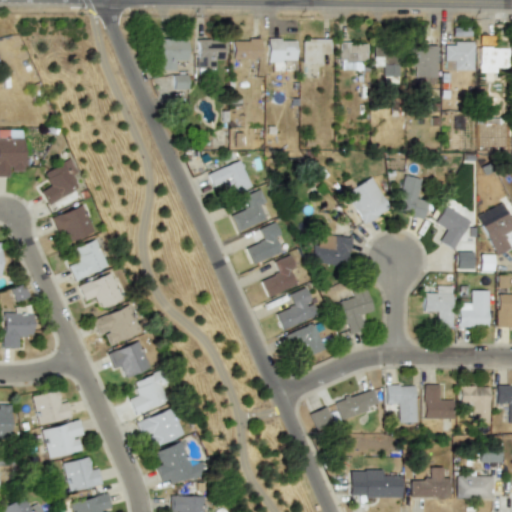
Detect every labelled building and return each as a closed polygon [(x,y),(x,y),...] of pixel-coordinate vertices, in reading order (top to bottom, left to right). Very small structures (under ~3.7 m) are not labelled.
[(185,60),(184,39),(156,39),(157,70),(173,70),(172,60),(185,60)] [(222,60),(221,39),(194,39),(195,68),(213,68),(212,60),(222,60)] [(258,40),(230,39),(229,59),(257,59),(258,40)] [(293,61),(293,40),(265,39),(264,60),(293,61)] [(300,62),(320,62),(320,55),(328,55),(328,39),(300,39),(300,62)] [(337,69),(363,70),(363,43),(337,43),(337,69)] [(441,43),(442,60),(451,60),(451,70),(471,70),(470,43),(441,43)] [(411,76),(434,77),(434,46),(412,45),(411,76)] [(478,68),(505,69),(506,47),(478,47),(478,68)] [(185,89),(184,74),(170,75),(171,89),(185,89)] [(503,127),(475,127),(475,149),(503,149),(503,127)] [(0,175),(6,176),(6,170),(20,171),(21,139),(0,138),(0,175)] [(75,171),(68,158),(41,172),(48,186),(38,191),(45,204),(76,187),(69,174),(75,171)] [(248,186),(236,159),(204,174),(212,190),(225,184),(229,194),(248,186)] [(417,179),(400,175),(393,212),(421,218),(424,200),(413,198),(417,179)] [(343,190),(360,223),(386,210),(369,177),(343,190)] [(228,215),(234,231),(263,219),(256,204),(262,202),(257,189),(240,196),(245,208),(228,215)] [(500,234),(511,229),(500,204),(475,216),(494,255),(507,248),(500,234)] [(48,215),(54,232),(63,229),(67,240),(90,233),(81,205),(48,215)] [(443,229),(436,242),(450,249),(466,220),(441,206),(432,223),(443,229)] [(278,252),(272,237),(277,235),(272,222),(256,228),(261,240),(243,247),(249,263),(278,252)] [(344,268),(347,237),(313,233),(309,263),(344,268)] [(103,268),(93,239),(73,246),(77,261),(65,265),(70,279),(103,268)] [(292,285),(287,270),(292,268),(287,255),(271,261),(275,273),(257,280),(264,296),(292,285)] [(75,284),(80,301),(93,296),(96,307),(117,301),(109,273),(75,284)] [(369,311),(362,286),(347,291),(349,297),(335,301),(345,334),(361,329),(357,315),(369,311)] [(449,286),(433,286),(433,293),(420,293),(420,311),(434,311),(433,327),(448,327),(449,286)] [(313,316),(303,287),(285,294),(290,306),(272,313),(278,329),(313,316)] [(484,290),(467,290),(468,303),(455,303),(455,326),(485,325),(484,290)] [(494,328),(511,328),(511,294),(494,294),(494,328)] [(105,344),(137,333),(127,305),(90,318),(96,334),(102,332),(105,344)] [(0,348),(14,348),(14,336),(29,336),(28,312),(0,312),(0,348)] [(321,347),(307,322),(284,335),(298,360),(321,347)] [(147,367),(135,340),(105,353),(111,368),(117,365),(122,378),(147,367)] [(136,395),(125,399),(131,414),(165,400),(153,372),(130,382),(136,395)] [(436,385),(421,384),(421,418),(450,419),(451,400),(436,399),(436,385)] [(412,385),(382,386),(383,412),(396,411),(396,422),(413,422),(412,385)] [(486,422),(486,386),(457,386),(457,409),(469,410),(469,422),(486,422)] [(511,386),(493,386),(493,403),(505,403),(505,423),(511,423),(511,386)] [(376,405),(370,388),(331,402),(337,419),(376,405)] [(28,396),(34,424),(66,418),(62,402),(57,403),(54,391),(28,396)] [(313,431),(330,423),(322,406),(305,414),(313,431)] [(179,434),(168,407),(133,422),(139,436),(143,434),(149,447),(179,434)] [(38,429),(44,458),(76,451),(72,436),(78,435),(75,420),(38,429)] [(187,465),(177,441),(149,452),(160,480),(164,478),(167,485),(201,471),(198,461),(187,465)] [(58,463),(65,492),(97,483),(93,468),(87,469),(84,456),(58,463)] [(439,467),(426,467),(426,480),(407,479),(406,497),(446,498),(447,478),(439,478),(439,467)] [(398,496),(397,475),(379,475),(379,470),(346,471),(347,497),(398,496)] [(452,498),(488,499),(488,476),(452,475),(452,498)] [(102,511),(102,510),(106,509),(102,494),(66,502),(68,511),(102,511)] [(25,507),(20,496),(0,504),(0,511),(38,511),(34,503),(25,507)] [(200,511),(200,496),(167,496),(166,511),(174,511),(173,511),(200,511)]
